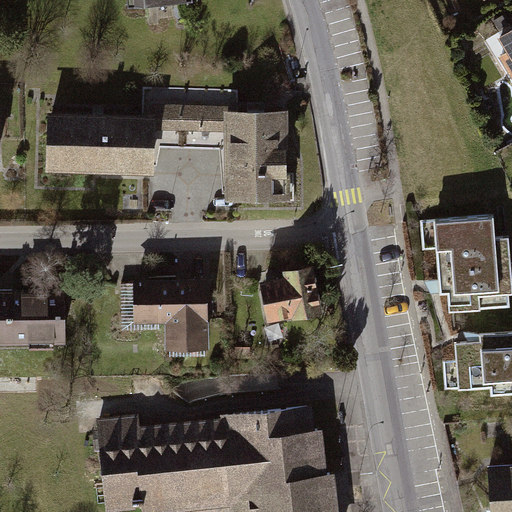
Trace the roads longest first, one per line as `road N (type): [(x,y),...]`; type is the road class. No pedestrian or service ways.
road 1 (residential): [(354,233),(0,238)]
road 2 (residential): [(354,233),(401,511)]
road 3 (residential): [(304,0),(354,233)]
